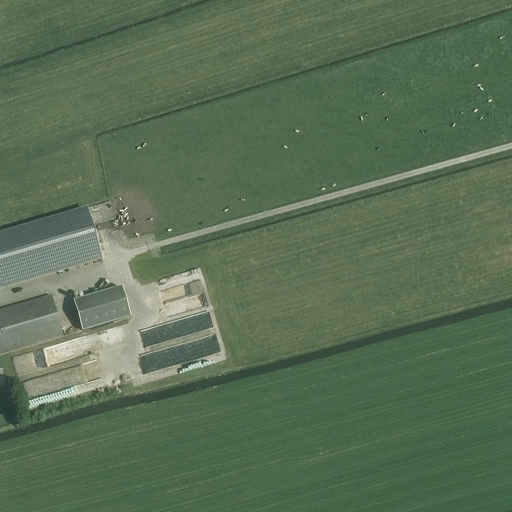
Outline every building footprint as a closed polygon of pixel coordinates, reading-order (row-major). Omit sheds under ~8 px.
[(0,236),(0,287),(101,258),(87,211),(0,236)] [(123,288),(74,302),(83,332),(132,317),(123,288)] [(0,370),(3,370),(0,359),(0,354),(63,337),(51,295),(0,309),(0,370)] [(151,327),(182,318),(179,308),(148,318),(151,327)] [(214,336),(138,352),(142,371),(205,358),(206,363),(223,360),(221,349),(217,349),(214,336)] [(37,368),(35,352),(16,355),(18,371),(37,368)] [(95,361),(21,378),(24,393),(98,376),(95,361)]
